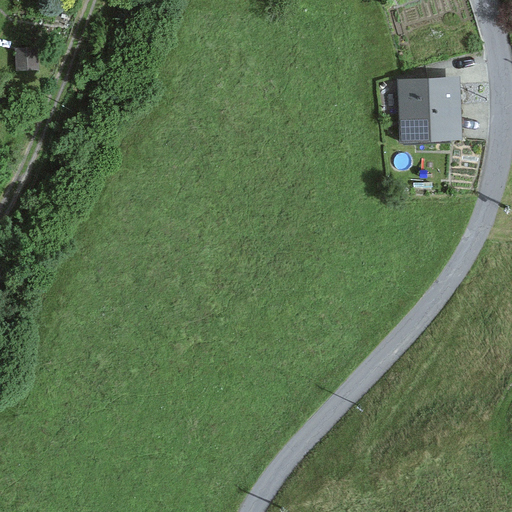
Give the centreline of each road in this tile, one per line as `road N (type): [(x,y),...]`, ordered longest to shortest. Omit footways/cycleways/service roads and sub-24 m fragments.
road 1 (unclassified): [(253,511),(277,471),(470,248),(502,134),(499,62),(483,0)]
road 2 (track): [(0,221),(97,0)]
